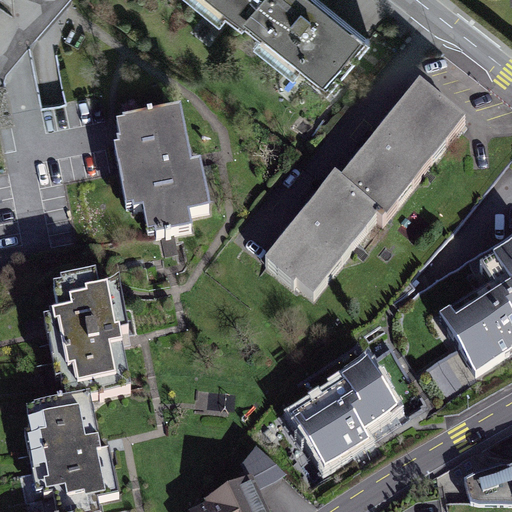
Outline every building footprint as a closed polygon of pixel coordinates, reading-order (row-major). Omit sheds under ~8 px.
[(269,0),(206,0),(243,31),(248,25),(269,0)] [(319,0),(269,0),(248,25),(333,97),(375,48),(319,0)] [(463,132),(418,96),(339,194),(378,225),(384,230),(463,132)] [(181,115),(116,127),(120,147),(118,147),(119,153),(115,154),(126,213),(132,212),(133,216),(143,214),(147,239),(156,237),(157,241),(191,234),(189,219),(209,215),(200,168),(192,169),(181,115)] [(378,225),(339,194),(333,190),(266,273),(294,296),(298,291),(314,305),(378,225)] [(511,251),(495,262),(507,280),(455,314),(462,327),(448,336),(476,379),(511,354),(511,251)] [(57,303),(77,410),(101,406),(142,398),(122,291),(57,303)] [(397,414),(367,368),(342,384),(348,393),(312,416),(318,427),(302,438),(324,473),(367,446),(368,448),(402,426),(394,415),(397,414)] [(35,418),(54,511),(122,511),(101,406),(77,410),(35,418)] [(511,508),(511,469),(462,484),(471,508),(511,508)] [(259,511),(249,491),(208,511),(259,511)]
